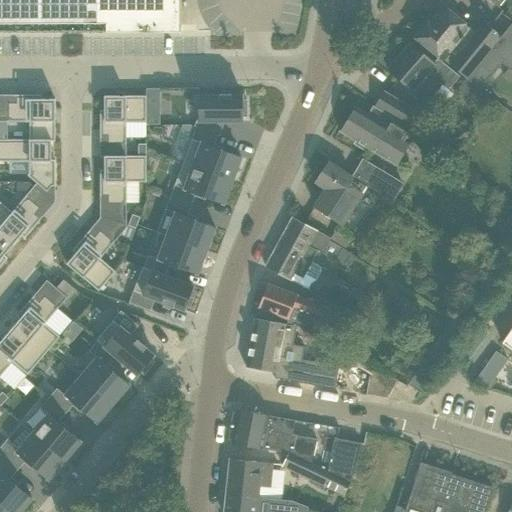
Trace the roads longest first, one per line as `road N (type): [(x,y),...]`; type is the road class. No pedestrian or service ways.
road 1 (residential): [(217,364),(223,315),(323,69)]
road 2 (residential): [(511,453),(404,421),(213,391)]
road 3 (residential): [(0,287),(70,205),(78,68)]
road 4 (residential): [(323,69),(78,68)]
road 5 (residential): [(56,511),(168,375),(217,364)]
road 6 (residential): [(196,511),(213,391)]
